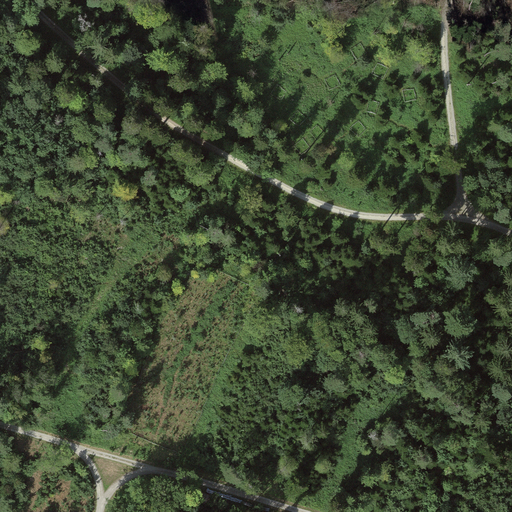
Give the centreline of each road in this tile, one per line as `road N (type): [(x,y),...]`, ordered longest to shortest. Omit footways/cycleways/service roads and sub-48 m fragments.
road 1 (track): [(24,0),(136,97),(303,200),(381,217),(466,219),(511,234)]
road 2 (track): [(453,0),(446,34),(466,219)]
road 3 (track): [(80,446),(289,511)]
road 4 (track): [(0,428),(80,446),(96,471),(99,511)]
